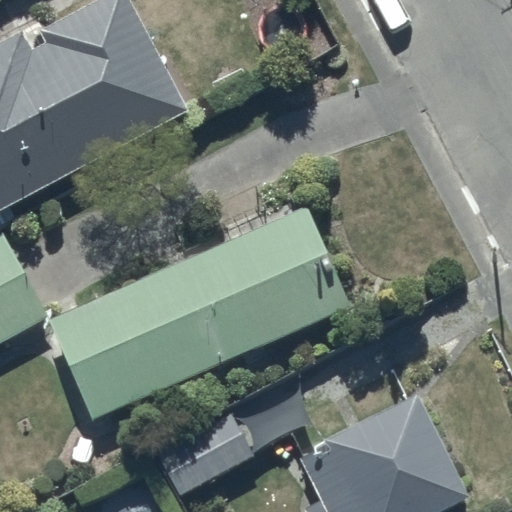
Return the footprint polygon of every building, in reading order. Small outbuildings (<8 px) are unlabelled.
[(0,204),(184,105),(127,0),(92,0),(28,35),(24,28),(0,41),(0,204)] [(49,311),(90,414),(350,302),(307,201),(49,311)] [(0,338),(44,314),(2,233),(0,234),(0,338)] [(432,511),(468,493),(414,391),(324,436),(316,421),(296,432),(307,452),(301,455),(324,497),(303,508),(305,511),(432,511)] [(231,411),(157,449),(181,493),(186,490),(197,511),(232,511),(213,473),(253,452),(231,411)]
